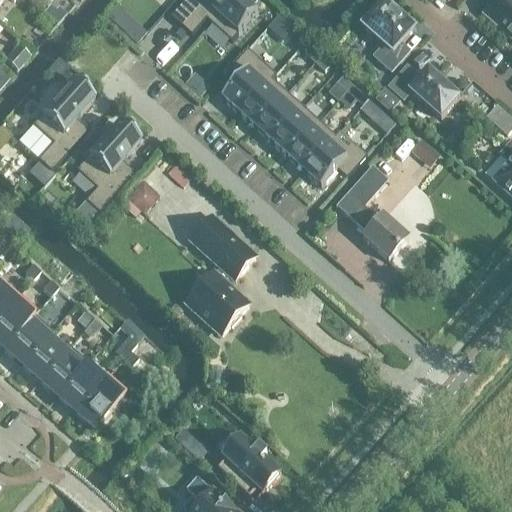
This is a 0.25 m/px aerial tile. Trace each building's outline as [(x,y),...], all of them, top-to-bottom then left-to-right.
[(182,0),(186,3),(171,20),(182,29),(207,0),(182,0)] [(258,16),(240,0),(207,0),(182,29),(192,38),(207,22),(232,45),(258,16)] [(511,0),(495,0),(498,2),(484,17),(511,41),(511,0)] [(415,32),(385,5),(376,15),(372,12),(362,25),(365,27),(363,29),(384,48),(374,60),(392,76),(410,55),(401,47),(415,32)] [(288,45),(298,34),(279,17),(269,29),(288,45)] [(23,50),(10,63),(17,70),(30,57),(23,50)] [(321,60),(311,51),(305,57),(315,66),(321,60)] [(228,75),(238,84),(222,102),(239,117),(275,77),(248,52),(228,75)] [(325,75),(331,68),(321,60),(315,66),(325,75)] [(460,101),(429,73),(421,82),(407,70),(389,90),(404,103),(411,94),(441,122),(460,101)] [(0,91),(10,81),(0,71),(0,91)] [(196,74),(188,84),(203,97),(211,87),(196,74)] [(255,132),(288,96),(273,82),(277,78),(276,77),(275,77),(239,117),(255,132)] [(353,89),(343,80),(337,86),(347,95),(353,89)] [(37,163),(51,176),(88,135),(75,124),(94,103),(72,84),(32,129),(52,147),(37,163)] [(363,97),(353,89),(347,95),(357,104),(363,97)] [(271,146),(304,110),(288,96),(255,132),(271,146)] [(384,137),(396,126),(372,100),(361,111),(384,137)] [(287,160),(320,125),(304,110),(271,146),(287,160)] [(511,123),(497,111),(488,121),(508,138),(511,133),(511,123)] [(336,139),(320,125),(287,160),(303,175),(336,139)] [(100,218),(135,178),(121,165),(140,145),(118,126),(75,173),(96,192),(85,204),(100,218)] [(353,154),(336,139),(303,175),(321,191),(338,173),(347,182),(367,159),(357,150),(353,154)] [(420,139),(412,150),(432,167),(441,156),(420,139)] [(511,144),(501,157),(510,165),(493,185),(511,201),(511,144)] [(411,244),(384,220),(381,224),(365,210),(389,184),(373,170),(336,211),(337,211),(338,210),(369,238),(365,243),(391,266),(411,244)] [(144,215),(161,198),(143,181),(126,198),(144,215)] [(221,271),(215,278),(214,277),(187,307),(222,339),(249,309),(224,286),(230,279),(236,284),(256,261),(211,221),(191,243),(221,271)] [(40,275),(32,268),(25,276),(33,284),(40,275)] [(58,291),(50,284),(43,292),(51,300),(58,291)] [(0,321),(16,303),(0,288),(0,321)] [(9,347),(34,319),(33,318),(27,324),(12,310),(17,304),(16,303),(0,321),(0,339),(8,346),(9,347)] [(94,323),(85,315),(77,324),(86,332),(94,323)] [(27,363),(52,335),(34,319),(9,347),(8,346),(3,352),(13,361),(18,355),(26,362),(27,363)] [(45,379),(70,351),(69,350),(63,356),(47,342),(53,336),(52,335),(27,363),(26,362),(21,368),(31,377),(36,371),(44,378),(45,379)] [(114,356),(123,364),(130,355),(122,348),(114,356)] [(63,395),(88,367),(70,351),(45,379),(44,378),(39,384),(49,393),(54,387),(62,394),(63,395)] [(138,363),(130,355),(123,364),(131,371),(138,363)] [(100,389),(106,383),(105,382),(99,388),(83,374),(89,368),(88,367),(63,395),(62,394),(57,400),(67,409),(72,403),(80,410),(81,411),(100,389)] [(124,399),(106,383),(100,389),(81,411),(80,410),(75,416),(85,425),(90,419),(98,426),(92,432),(94,433),(124,399)] [(183,450),(191,441),(183,434),(176,443),(183,450)] [(264,497),(281,478),(264,462),(267,459),(260,452),(257,456),(241,442),(224,461),(226,463),(218,472),(250,500),(258,492),(264,497)] [(232,511),(210,491),(198,504),(195,503),(193,503),(190,504),(185,509),(184,511),(232,511)]
